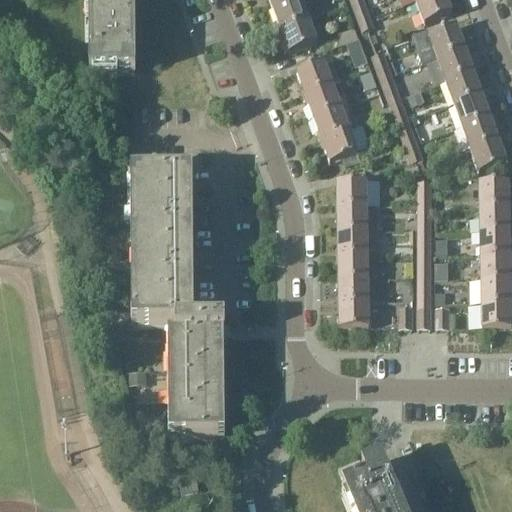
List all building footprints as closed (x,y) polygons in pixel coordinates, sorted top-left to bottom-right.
[(88,0),(89,78),(134,78),(134,61),(128,61),(127,0),(88,0)] [(300,2),(298,0),(268,0),(272,12),(300,2)] [(443,0),(432,0),(415,6),(424,30),(451,20),(443,0)] [(353,16),(365,12),(361,1),(349,6),(353,16)] [(304,14),(300,2),(272,12),(281,35),(308,25),(308,26),(318,22),(314,10),(304,14)] [(357,27),(369,23),(365,12),(353,16),(357,27)] [(369,23),(357,27),(361,38),(373,34),(369,23)] [(308,25),(281,35),(289,58),(317,48),(308,26),(308,25)] [(437,64),(465,54),(457,30),(429,40),(437,64)] [(356,45),(343,49),(348,62),(360,58),(356,45)] [(437,64),(426,67),(433,90),(474,76),(465,54),(437,64)] [(375,74),(388,69),(383,57),(371,62),(375,74)] [(332,90),(331,89),(323,67),(297,76),(305,100),(332,90)] [(379,84),(391,79),(388,69),(375,74),(379,84)] [(482,99),(474,76),(445,86),(453,109),(482,99)] [(379,84),(383,95),(395,91),(391,79),(379,84)] [(340,113),(336,101),(332,90),(305,100),(313,122),(340,113)] [(395,91),(383,95),(386,105),(399,100),(395,91)] [(490,121),(482,99),(453,109),(461,131),(490,121)] [(391,116),(403,111),(401,105),(399,100),(386,105),(391,116)] [(394,127),(407,122),(403,111),(391,116),(394,127)] [(322,145),(358,132),(354,121),(344,125),(340,113),(313,122),(322,145)] [(490,121),(461,131),(470,154),(498,144),(490,121)] [(398,138),(411,133),(407,123),(408,123),(407,122),(394,127),(398,138)] [(358,132),(322,145),(330,168),(357,159),(353,147),(366,143),(362,131),(358,132)] [(402,148),(415,144),(411,133),(398,138),(402,148)] [(406,159),(419,154),(415,144),(402,148),(406,159)] [(506,168),(498,144),(470,154),(478,178),(506,168)] [(419,154),(406,159),(408,164),(410,170),(423,165),(419,154)] [(374,181),(388,179),(410,175),(408,164),(386,168),(372,170),(374,181)] [(193,329),(192,177),(130,178),(131,331),(175,330),(175,342),(167,342),(168,445),(224,444),(223,342),(224,342),(225,335),(225,329),(193,329)] [(338,212),(367,211),(367,186),(338,186),(338,212)] [(417,197),(431,197),(431,186),(417,187),(417,197)] [(480,212),(509,212),(509,187),(480,187),(480,212)] [(431,197),(417,197),(417,207),(431,208),(431,197)] [(431,218),(431,208),(417,207),(417,218),(431,218)] [(367,211),(338,212),(338,235),(368,235),(367,211)] [(509,212),(480,212),(481,236),(510,236),(509,212)] [(417,229),(431,229),(431,218),(417,218),(417,229)] [(431,229),(417,229),(417,239),(431,239),(431,229)] [(368,235),(338,235),(339,259),(368,259),(368,235)] [(510,236),(481,236),(481,260),(510,260),(510,236)] [(431,250),(431,239),(417,239),(417,250),(431,250)] [(417,260),(431,260),(431,250),(417,250),(417,260)] [(368,283),(368,259),(339,259),(339,283),(368,283)] [(431,260),(417,260),(417,271),(431,271),(431,260)] [(510,283),(510,260),(481,260),(481,284),(510,283)] [(430,282),(431,271),(417,271),(417,282),(430,282)] [(417,292),(430,292),(430,282),(417,282),(417,292)] [(368,307),(368,283),(339,283),(339,307),(368,307)] [(510,283),(481,284),(482,308),(511,307),(510,283)] [(417,303),(430,303),(430,292),(417,292),(417,303)] [(430,313),(430,303),(417,303),(417,313),(430,313)] [(369,332),(368,307),(339,307),(339,332),(369,332)] [(511,307),(482,308),(482,333),(511,332),(511,307)] [(399,313),(399,332),(411,332),(411,313),(399,313)] [(430,313),(417,313),(417,332),(429,332),(430,313)] [(436,332),(449,332),(448,313),(436,313),(436,332)] [(401,511),(381,463),(340,480),(344,489),(342,489),(351,511),(401,511)] [(195,480),(178,484),(181,499),(198,496),(195,480)]
